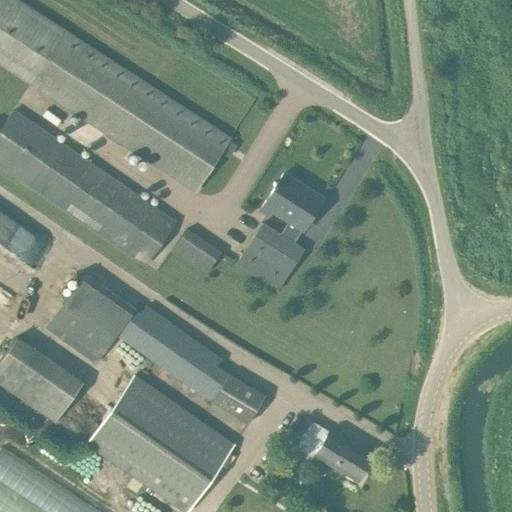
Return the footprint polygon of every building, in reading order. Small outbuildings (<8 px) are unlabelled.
[(227,138),(12,0),(0,0),(0,65),(193,191),(227,138)] [(0,163),(145,264),(173,221),(13,111),(0,131),(0,163)] [(283,173),(263,205),(302,230),(322,198),(283,173)] [(0,249),(28,268),(47,239),(0,207),(0,249)] [(186,229),(171,250),(205,274),(220,252),(186,229)] [(306,270),(240,229),(206,279),(273,322),(306,270)] [(140,313),(119,298),(84,273),(45,328),(95,364),(114,336),(196,393),(197,392),(210,402),(209,402),(246,423),(263,395),(228,373),(224,380),(212,371),(221,359),(146,305),(140,313)] [(0,355),(0,385),(55,421),(81,380),(13,335),(0,355)] [(134,374),(85,445),(183,511),(186,511),(234,443),(134,374)] [(329,432),(315,455),(357,480),(371,457),(329,432)] [(100,511),(0,449),(0,511),(100,511)]
